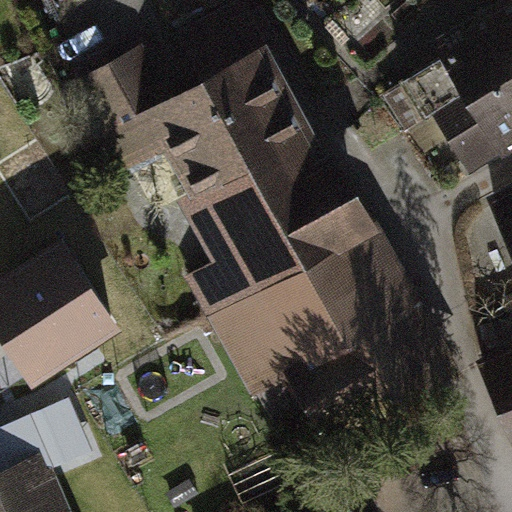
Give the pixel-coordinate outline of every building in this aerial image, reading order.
[(239,0),(181,25),(312,267),(378,226),(334,146),(322,153),(239,0)] [(511,46),(511,0),(402,70),(408,78),(385,92),(401,117),(432,97),(511,46)] [(181,25),(86,77),(126,151),(166,130),(197,185),(186,191),(220,252),(187,270),(214,320),(312,267),(181,25)] [(511,138),(511,46),(432,97),(473,163),(511,138)] [(511,184),(492,194),(511,238),(511,184)] [(312,267),(214,320),(254,385),(303,358),(338,424),(453,363),(378,226),(312,267)] [(106,238),(22,283),(77,386),(161,341),(106,238)] [(511,339),(484,353),(511,414),(511,339)] [(267,399),(285,431),(312,416),(294,384),(267,399)] [(0,511),(70,511),(52,464),(70,457),(48,404),(0,422),(0,511)] [(354,511),(348,499),(317,511),(354,511)]
